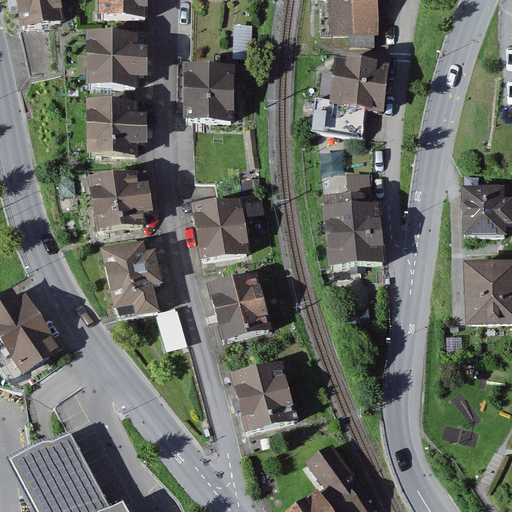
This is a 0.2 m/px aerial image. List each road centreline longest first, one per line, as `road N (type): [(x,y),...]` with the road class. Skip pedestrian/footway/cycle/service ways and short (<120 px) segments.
road 1 (residential): [(219,495),(233,471),(175,234),(167,0)]
road 2 (residential): [(0,78),(43,256),(111,369),(219,495)]
road 3 (residential): [(416,253),(392,241),(389,205),(411,0)]
road 4 (residential): [(431,511),(404,447),(416,253)]
road 5 (residential): [(416,253),(439,119),(478,0)]
